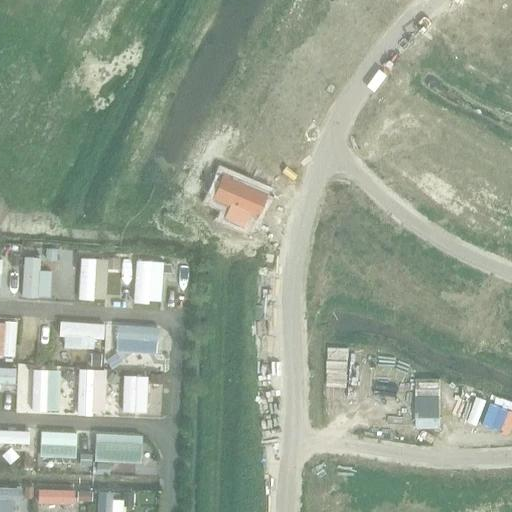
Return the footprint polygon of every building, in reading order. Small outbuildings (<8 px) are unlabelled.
[(325,8),(314,33),(354,51),(365,26),(325,8)] [(460,11),(452,31),(463,35),(455,54),(480,63),(499,19),(474,9),(471,16),(460,11)] [(268,86),(267,88),(307,105),(318,80),(277,63),(268,86)] [(263,119),(252,144),(293,162),(303,137),(263,119)] [(220,162),(208,186),(227,194),(222,205),(241,213),(246,202),(253,205),(264,181),(220,162)] [(0,263),(20,265),(21,248),(0,247),(0,263)] [(69,289),(70,261),(58,260),(59,248),(43,247),(41,288),(69,289)] [(124,290),(124,259),(116,259),(116,249),(99,248),(99,290),(124,290)] [(156,251),(154,293),(168,294),(170,251),(156,251)] [(12,311),(11,347),(35,348),(36,312),(12,311)] [(124,408),(127,360),(98,359),(96,407),(124,408)] [(87,391),(78,391),(78,360),(51,360),(52,403),(87,403),(87,391)] [(31,369),(20,369),(20,393),(31,393),(31,369)] [(65,479),(65,497),(94,497),(94,479),(65,479)] [(39,494),(39,480),(13,480),(13,494),(39,494)] [(142,511),(144,485),(118,484),(116,511),(142,511)]
